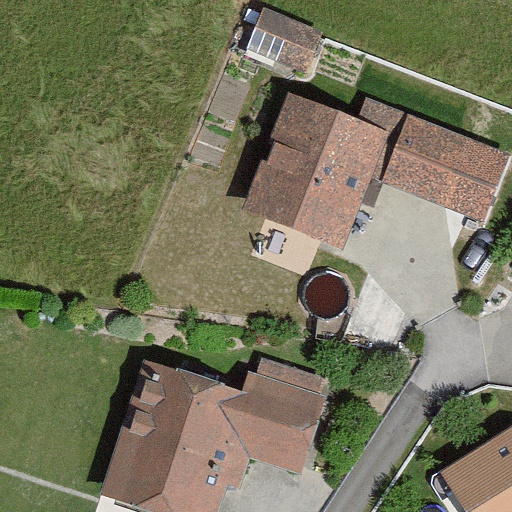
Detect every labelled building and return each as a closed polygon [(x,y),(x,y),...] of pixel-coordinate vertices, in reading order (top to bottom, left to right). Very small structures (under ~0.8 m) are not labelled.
[(309,66),(322,23),(258,4),(245,47),(309,66)] [(242,211),(343,251),(391,132),(289,92),(242,211)] [(408,114),(381,184),(484,224),(511,154),(408,114)] [(331,411),(134,351),(86,509),(97,511),(232,511),(243,475),(306,494),(331,411)] [(511,511),(511,425),(439,472),(464,511),(511,511)]
